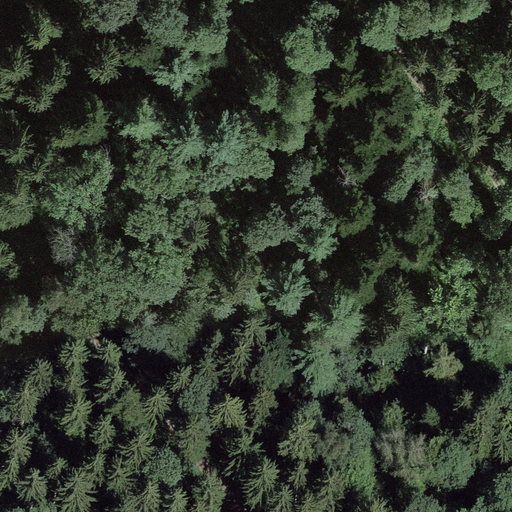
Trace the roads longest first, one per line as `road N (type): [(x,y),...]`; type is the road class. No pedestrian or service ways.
road 1 (track): [(0,214),(248,511)]
road 2 (track): [(511,197),(344,0)]
